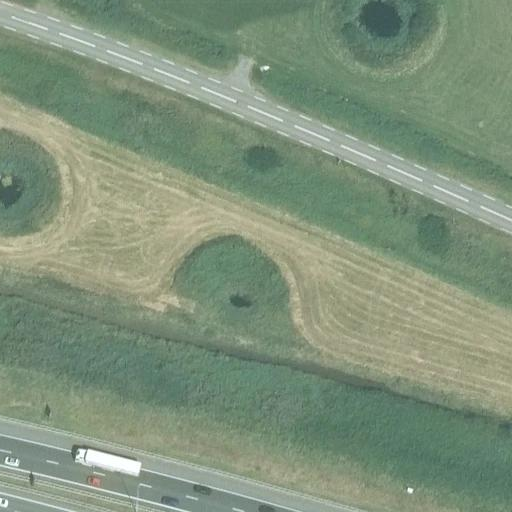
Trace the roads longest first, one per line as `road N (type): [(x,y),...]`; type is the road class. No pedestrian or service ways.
road 1 (tertiary): [(511,223),(229,99),(0,14)]
road 2 (motorway): [(252,511),(0,449)]
